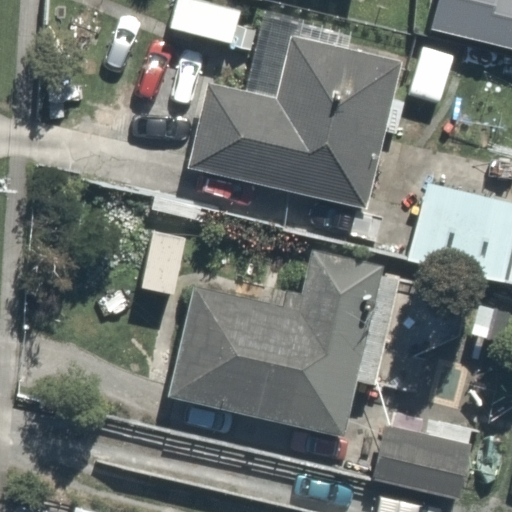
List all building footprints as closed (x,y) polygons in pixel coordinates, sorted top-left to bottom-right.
[(511,0),(437,0),(430,31),(511,51),(511,0)] [(361,209),(395,66),(291,41),(278,93),(212,77),(190,168),(361,209)] [(511,221),(425,195),(407,252),(511,285),(511,221)] [(353,445),(391,266),(291,244),(276,311),(187,291),(162,403),(353,445)] [(487,448),(383,421),(368,477),(472,504),(487,448)]
